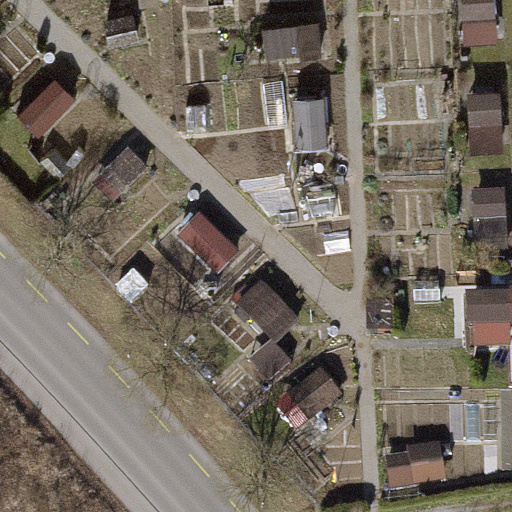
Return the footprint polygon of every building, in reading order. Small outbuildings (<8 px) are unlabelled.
[(496,0),(465,0),(467,31),(498,29),(496,0)] [(131,5),(100,11),(105,44),(137,39),(131,5)] [(318,18),(265,19),(265,50),(319,48),(318,18)] [(74,92),(55,71),(18,106),(37,127),(74,92)] [(501,78),(470,80),(473,137),(504,136),(501,78)] [(326,85),(289,86),(291,130),(328,129),(326,85)] [(151,170),(129,147),(103,172),(125,195),(151,170)] [(511,211),(510,183),(474,185),(478,242),(511,240),(511,211)] [(240,248),(203,209),(177,233),(214,272),(240,248)] [(299,313),(263,276),(237,300),(273,338),(299,313)] [(511,282),(471,283),(472,335),(511,334),(511,282)] [(395,295),(372,296),(374,326),(397,325),(395,295)] [(346,387),(323,364),(291,394),(313,418),(346,387)] [(390,449),(393,478),(446,471),(442,443),(390,449)]
